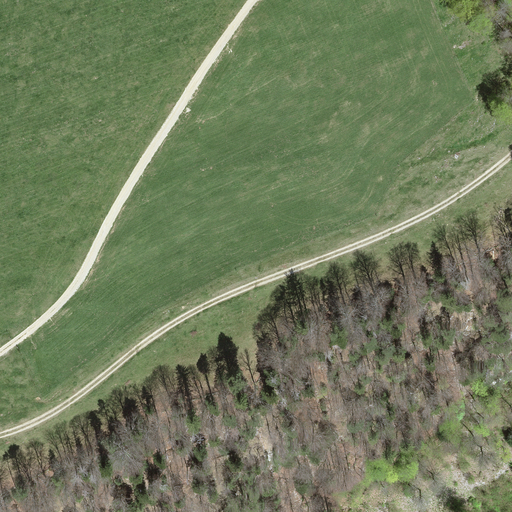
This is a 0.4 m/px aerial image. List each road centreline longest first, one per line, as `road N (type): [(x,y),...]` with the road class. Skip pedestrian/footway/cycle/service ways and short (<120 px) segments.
road 1 (track): [(0,434),(51,412),(210,303),(424,217),(511,155)]
road 2 (track): [(252,0),(175,108),(77,282),(0,352)]
